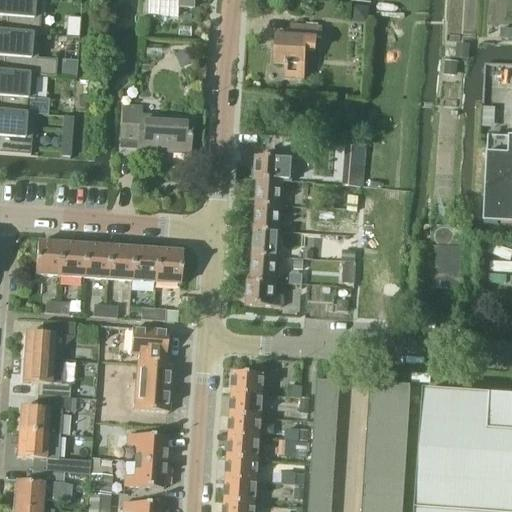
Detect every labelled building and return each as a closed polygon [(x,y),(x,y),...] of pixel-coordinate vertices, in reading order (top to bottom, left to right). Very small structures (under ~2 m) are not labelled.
[(0,0),(0,20),(0,26),(0,33),(14,35),(38,37),(40,0),(0,0)] [(149,0),(148,16),(177,18),(178,9),(193,10),(193,0),(149,0)] [(351,23),(362,24),(363,13),(352,12),(351,23)] [(290,41),(276,40),(274,68),(285,69),(285,82),(303,83),(305,54),(314,54),(315,42),(319,42),(320,30),(291,28),(290,41)] [(0,74),(4,74),(9,75),(35,78),(55,79),(56,65),(56,64),(36,63),(36,61),(38,37),(14,35),(0,33),(0,74)] [(174,56),(180,70),(193,64),(187,50),(174,56)] [(0,114),(7,115),(32,117),(47,118),(48,102),(34,101),(33,101),(34,88),(35,78),(9,75),(4,74),(0,74),(0,114)] [(121,109),(119,141),(136,142),(136,153),(188,156),(190,122),(139,119),(140,110),(121,109)] [(0,155),(5,156),(29,158),(32,117),(7,115),(0,114),(0,155)] [(63,119),(62,132),(72,133),(73,120),(63,119)] [(511,139),(487,138),(483,225),(497,226),(497,225),(511,225),(511,139)] [(61,139),(60,159),(70,160),(71,140),(61,139)] [(344,148),(341,190),(362,192),(365,150),(344,148)] [(256,159),(254,182),(258,183),(283,184),(289,185),(290,173),(291,161),(256,159)] [(258,183),(256,208),(281,210),(283,184),(258,183)] [(299,196),(307,197),(308,187),(300,187),(299,196)] [(256,208),(254,233),(280,235),(281,210),(256,208)] [(339,225),(338,237),(355,238),(356,226),(339,225)] [(459,291),(460,230),(431,229),(431,249),(429,249),(428,290),(459,291)] [(254,233),(252,259),(278,260),(280,235),(254,233)] [(34,277),(58,279),(60,246),(36,244),(34,277)] [(60,246),(58,279),(82,280),(84,248),(60,246)] [(84,248),(82,280),(106,282),(108,250),(84,248)] [(108,250),(106,282),(130,284),(133,252),(108,250)] [(133,252),(130,284),(154,286),(157,253),(133,252)] [(157,253),(154,286),(178,288),(181,255),(157,253)] [(252,259),(250,284),(276,286),(278,260),(252,259)] [(247,284),(245,307),(280,310),(281,299),(275,298),(276,286),(250,284),(247,284)] [(46,316),(58,317),(58,305),(47,305),(46,316)] [(58,305),(58,317),(69,318),(70,306),(58,305)] [(93,319),(104,320),(105,309),(93,308),(93,319)] [(105,309),(104,320),(116,321),(117,310),(105,309)] [(139,323),(152,324),(153,312),(140,311),(139,323)] [(153,312),(152,324),(164,324),(165,313),(153,312)] [(25,334),(23,359),(63,362),(64,348),(54,347),(54,338),(73,339),(74,326),(42,324),(41,336),(25,334)] [(126,361),(138,362),(135,413),(168,415),(170,371),(164,370),(166,336),(127,333),(126,361)] [(23,359),(22,384),(38,385),(37,398),(69,400),(70,387),(61,387),(63,363),(63,362),(23,359)] [(233,375),(231,396),(261,398),(262,377),(233,375)] [(316,382),(315,394),(338,395),(339,384),(338,384),(316,382)] [(369,385),(368,399),(408,402),(409,388),(400,387),(381,386),(369,385)] [(299,389),(289,389),(288,399),(299,400),(299,389)] [(315,394),(314,406),(337,407),(338,395),(315,394)] [(511,511),(511,400),(422,394),(413,511),(511,511)] [(231,396),(230,418),(260,420),(261,398),(231,396)] [(20,410),(18,434),(60,437),(62,414),(68,415),(69,400),(37,398),(36,411),(20,410)] [(368,399),(367,413),(407,415),(408,402),(368,399)] [(299,411),(299,405),(300,402),(273,400),(271,409),(299,411)] [(299,405),(299,411),(298,417),(307,417),(308,401),(300,401),(300,402),(299,405)] [(314,406),(313,417),(337,419),(337,407),(314,406)] [(367,413),(366,426),(407,429),(407,415),(367,413)] [(313,417),(313,429),(336,431),(337,419),(313,417)] [(230,418),(228,439),(258,441),(260,420),(230,418)] [(366,426),(365,440),(406,442),(407,429),(366,426)] [(93,439),(112,441),(114,429),(108,429),(94,427),(94,428),(93,439)] [(313,429),(312,441),(335,443),(336,431),(313,429)] [(284,444),(283,459),(306,460),(307,445),(298,444),(298,432),(284,432),(284,444)] [(18,434),(17,459),(33,460),(32,473),(64,475),(65,462),(58,462),(60,437),(18,434)] [(135,448),(134,464),(164,466),(166,440),(127,437),(126,448),(135,448)] [(228,439),(227,461),(257,463),(258,441),(228,439)] [(365,440),(365,453),(405,456),(406,442),(365,440)] [(312,441),(311,453),(335,454),(335,443),(312,441)] [(311,453),(310,465),(334,466),(335,454),(311,453)] [(365,453),(364,467),(404,470),(405,456),(365,453)] [(227,461),(226,482),(256,484),(257,463),(227,461)] [(79,463),(78,476),(88,477),(89,464),(79,463)] [(123,490),(162,493),(164,466),(134,464),(133,480),(124,479),(123,490)] [(310,465),(310,476),(333,478),(334,466),(310,465)] [(364,467),(363,480),(403,483),(404,470),(364,467)] [(15,484),(13,509),(42,511),(43,502),(69,504),(71,489),(63,487),(64,475),(32,473),(31,485),(15,484)] [(268,474),(268,483),(281,484),(281,487),(291,488),(294,488),(295,476),(281,475),(268,474)] [(310,476),(309,488),(333,490),(333,478),(310,476)] [(90,477),(88,495),(90,495),(110,496),(111,478),(91,477),(90,477)] [(363,480),(362,494),(402,497),(403,483),(363,480)] [(226,482),(224,504),(254,506),(256,484),(226,482)] [(309,488),(308,500),(332,501),(333,490),(309,488)] [(362,494),(361,508),(401,510),(402,497),(362,494)] [(308,500),(307,511),(313,511),(331,511),(332,501),(308,500)]
